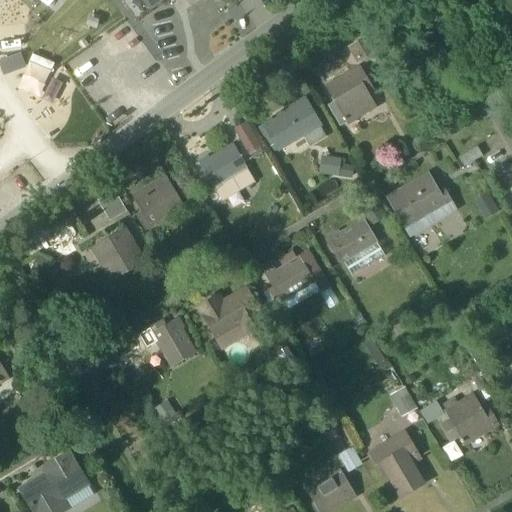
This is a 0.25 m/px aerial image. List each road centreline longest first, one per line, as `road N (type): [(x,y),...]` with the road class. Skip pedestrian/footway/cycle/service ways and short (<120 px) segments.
road 1 (residential): [(0,230),(308,0)]
road 2 (residential): [(425,0),(439,10),(511,142)]
